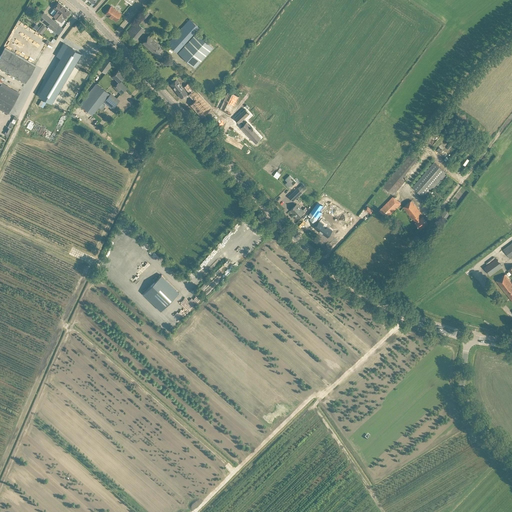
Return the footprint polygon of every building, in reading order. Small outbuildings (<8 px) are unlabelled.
[(176,28),(186,16),(167,0),(158,0),(152,8),(176,28)] [(53,15),(56,18),(64,8),(65,8),(58,2),(53,8),(57,11),(53,15)] [(28,14),(33,8),(29,5),(24,10),(28,14)] [(105,13),(106,13),(116,21),(121,13),(111,6),(105,13)] [(70,12),(65,8),(64,8),(56,18),(59,20),(63,15),(65,17),(70,12)] [(135,23),(127,32),(135,40),(144,30),(138,25),(149,14),(145,10),(134,21),(135,23)] [(39,18),(54,31),(59,25),(44,12),(39,18)] [(168,43),(178,52),(199,29),(189,20),(168,43)] [(42,24),(37,31),(42,34),(47,27),(42,24)] [(179,53),(195,69),(213,48),(197,33),(179,53)] [(149,35),(142,43),(159,58),(165,51),(159,45),(149,35)] [(54,71),(40,96),(52,103),(81,53),(63,42),(56,55),(60,58),(53,70),(54,71)] [(5,47),(0,55),(0,68),(25,83),(36,65),(5,47)] [(103,71),(106,74),(113,63),(104,57),(96,70),(101,74),(103,71)] [(124,76),(118,70),(112,76),(118,82),(114,86),(121,93),(127,88),(120,80),(124,76)] [(204,114),(211,107),(188,82),(183,87),(175,78),(169,84),(181,98),(186,94),(204,114)] [(96,83),(79,105),(92,115),(109,93),(96,83)] [(0,85),(0,108),(8,113),(18,95),(0,85)] [(226,124),(238,95),(229,91),(216,120),(226,124)] [(110,94),(103,102),(112,109),(118,101),(110,94)] [(245,106),(235,116),(240,121),(241,120),(243,123),(241,125),(256,141),(262,135),(247,119),(245,121),(243,119),(250,112),(245,106)] [(463,137),(464,136),(463,134),(463,133),(462,131),(461,130),(460,129),(459,129),(458,128),(456,128),(455,128),(453,129),(452,130),(451,131),(450,132),(450,133),(449,134),(449,136),(449,137),(450,139),(450,140),(451,141),(452,142),(454,142),(455,143),(456,143),(458,143),(459,142),(460,142),(462,141),(462,140),(463,138),(463,137)] [(410,152),(383,187),(394,195),(406,180),(401,176),(416,157),(410,152)] [(416,179),(411,185),(425,198),(447,173),(435,162),(418,181),(416,179)] [(296,182),(290,175),(285,179),(287,181),(285,184),(289,188),(296,182)] [(289,196),(293,201),(302,192),(298,188),(289,196)] [(393,197),(379,210),(386,217),(400,204),(393,197)] [(418,214),(421,212),(411,200),(403,207),(413,219),(413,218),(416,221),(415,222),(420,228),(428,223),(422,216),(420,218),(418,214)] [(291,209),(298,217),(306,209),(305,207),(302,210),(296,204),(291,209)] [(316,204),(310,212),(318,217),(322,212),(319,210),(321,208),(316,204)] [(321,218),(315,227),(328,236),(332,230),(324,223),(325,221),(321,218)] [(511,242),(480,266),(487,276),(504,264),(503,263),(511,256),(511,242)] [(507,293),(511,299),(511,283),(505,274),(496,280),(507,294),(507,293)] [(178,292),(161,275),(143,293),(161,310),(178,292)] [(124,287),(127,283),(117,276),(115,279),(124,287)]
